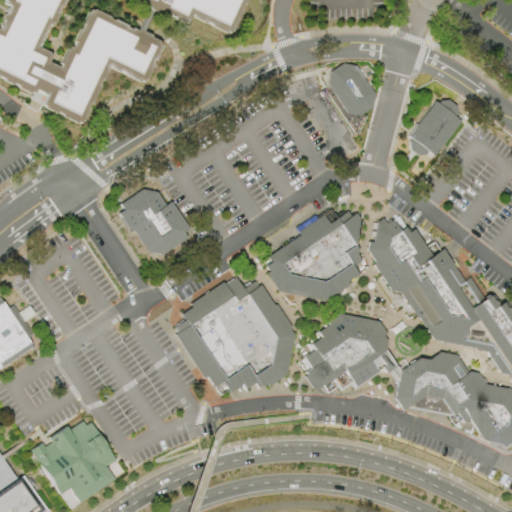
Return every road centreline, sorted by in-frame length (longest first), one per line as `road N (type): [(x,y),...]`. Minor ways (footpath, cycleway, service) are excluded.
road 1 (residential): [(0,247),(117,165),(281,68),(327,55),(402,53)]
road 2 (residential): [(402,53),(367,39),(287,49),(199,94),(0,219)]
road 3 (primary): [(483,511),(390,468),(313,454),(219,464),(120,511)]
road 4 (primary): [(171,511),(234,488),(296,481),(358,488),(425,511)]
road 5 (residential): [(511,119),(455,76),(402,53)]
